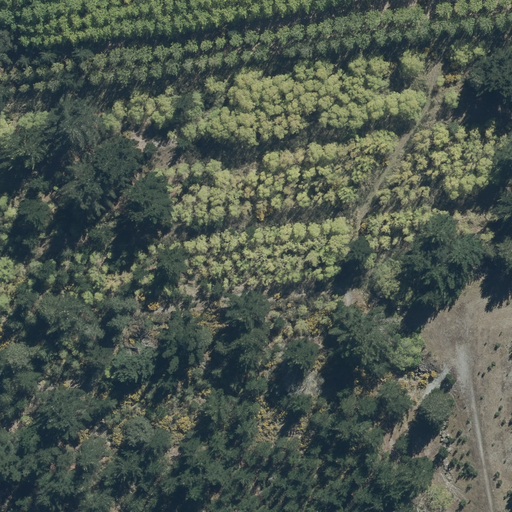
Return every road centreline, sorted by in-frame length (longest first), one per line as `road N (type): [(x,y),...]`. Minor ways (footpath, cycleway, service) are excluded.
road 1 (track): [(446,48),(437,87),(363,223),(341,324),(425,494),(459,511)]
road 2 (track): [(511,39),(0,116)]
